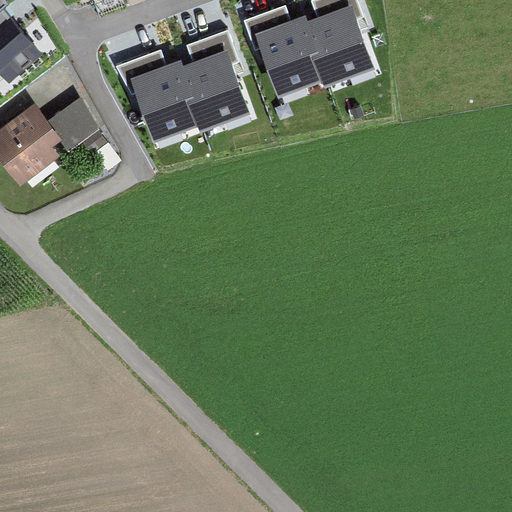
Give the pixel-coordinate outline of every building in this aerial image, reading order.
[(0,0),(0,29),(13,18),(4,9),(9,5),(5,0),(0,0)] [(315,0),(311,2),(318,18),(352,5),(358,19),(364,16),(357,0),(315,0)] [(291,21),(256,35),(261,48),(280,98),(322,82),(324,89),(376,69),(358,19),(352,5),(318,18),(308,23),(305,16),(291,21)] [(256,51),(261,48),(256,35),(291,21),(285,6),(244,21),(256,51)] [(0,29),(0,71),(9,82),(43,54),(13,18),(0,29)] [(187,46),(194,63),(227,51),(232,65),(240,62),(228,30),(187,46)] [(132,94),(137,93),(132,79),(167,66),(161,51),(116,67),(132,94)] [(167,66),(132,79),(137,93),(155,141),(197,125),(200,133),(251,114),(232,65),(227,51),(194,63),(183,67),(180,61),(167,66)] [(36,104),(0,128),(0,156),(21,185),(60,157),(53,148),(60,143),(67,153),(82,142),(98,131),(100,129),(80,101),(49,123),(36,104)] [(108,173),(122,162),(98,131),(82,142),(93,157),(94,155),(108,173)]
